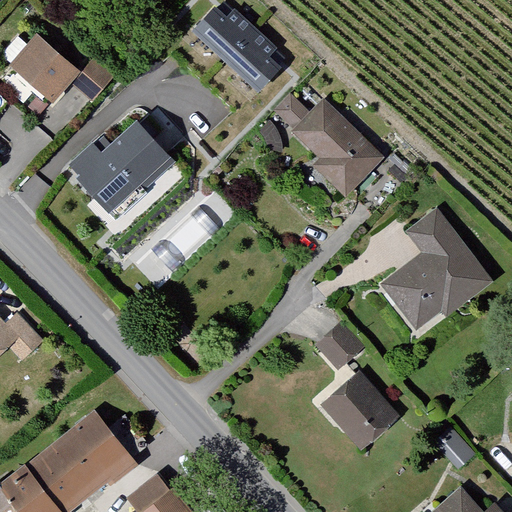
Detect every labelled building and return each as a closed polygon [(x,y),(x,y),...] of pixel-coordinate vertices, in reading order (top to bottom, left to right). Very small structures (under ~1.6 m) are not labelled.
[(281,65),(214,7),(191,34),(257,92),(281,65)] [(90,76),(42,39),(19,68),(59,100),(77,87),(98,103),(116,80),(98,66),(90,76)] [(287,127),(304,110),(287,93),(270,110),(287,127)] [(304,110),(287,127),(315,155),(307,165),(342,197),(383,153),(319,94),(304,110)] [(172,161),(138,123),(75,177),(109,216),(172,161)] [(489,278),(430,204),(398,229),(416,251),(377,282),(413,327),(436,309),(441,316),(489,278)] [(13,323),(0,309),(0,360),(15,347),(33,328),(21,316),(13,323)] [(359,346),(337,321),(312,342),(334,368),(359,346)] [(49,343),(33,328),(15,347),(31,362),(49,343)] [(395,414),(351,366),(314,400),(358,448),(395,414)] [(81,511),(141,466),(101,415),(11,485),(32,511),(81,511)] [(456,423),(441,435),(462,464),(477,452),(456,423)] [(145,511),(149,511),(169,497),(158,482),(135,499),(145,511)] [(477,507),(457,484),(425,511),(500,511),(487,498),(477,507)] [(197,511),(179,488),(169,497),(149,511),(197,511)]
